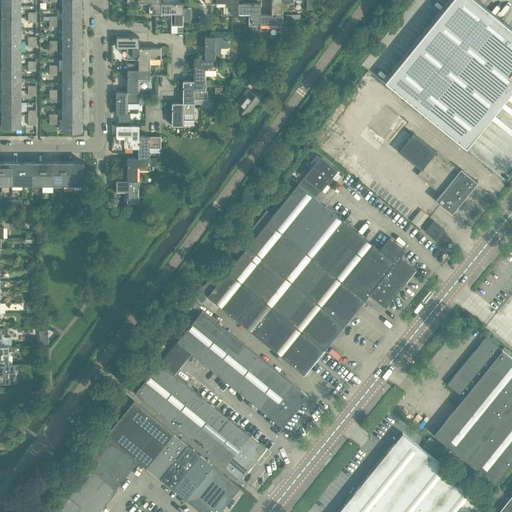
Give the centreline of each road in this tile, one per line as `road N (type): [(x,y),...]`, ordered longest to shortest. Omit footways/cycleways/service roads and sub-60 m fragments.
road 1 (unclassified): [(17,477),(372,0)]
road 2 (tertiary): [(269,511),(511,212)]
road 3 (unknown): [(458,229),(375,151),(374,126),(402,109),(489,182)]
road 4 (residential): [(0,147),(100,147),(99,31)]
road 5 (residential): [(162,84),(176,73),(178,44),(140,31),(99,31)]
